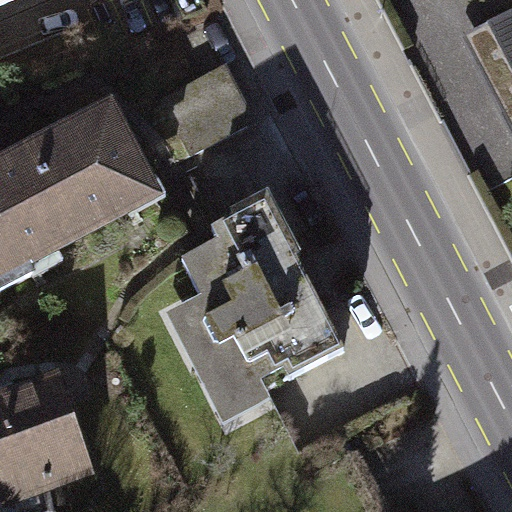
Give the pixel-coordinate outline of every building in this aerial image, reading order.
[(0,0),(0,20),(47,0),(0,0)] [(511,15),(473,36),(511,113),(511,15)] [(219,67),(159,99),(190,158),(250,127),(219,67)] [(8,175),(0,178),(0,299),(168,218),(120,120),(8,175)] [(199,308),(160,329),(217,438),(360,363),(277,206),(173,260),(199,308)] [(10,401),(0,403),(0,501),(3,511),(15,511),(98,486),(65,383),(10,401)]
